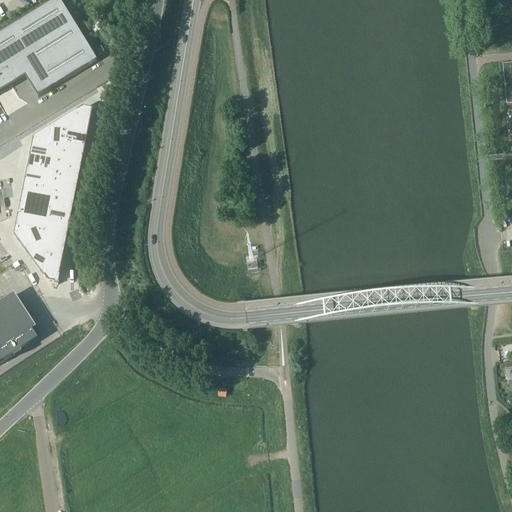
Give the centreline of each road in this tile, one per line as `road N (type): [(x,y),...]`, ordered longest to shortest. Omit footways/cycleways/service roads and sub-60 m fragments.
road 1 (unclassified): [(511,496),(492,398),(495,276),(466,0)]
road 2 (secondary): [(246,317),(215,317),(192,306),(160,265),(156,235),(195,0)]
road 3 (unclassified): [(114,300),(109,236),(160,0)]
road 4 (unclassified): [(292,454),(286,392),(277,380),(193,366),(147,337),(114,300)]
road 5 (secondary): [(246,317),(511,291)]
road 6 (unclassified): [(0,428),(90,342),(114,300)]
